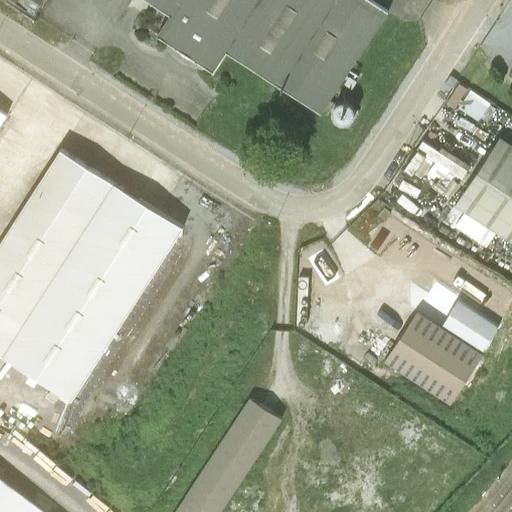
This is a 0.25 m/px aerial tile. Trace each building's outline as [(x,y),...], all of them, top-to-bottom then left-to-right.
[(370,0),(147,0),(170,15),(156,35),(213,72),(226,52),(321,113),(388,11),(370,0)] [(349,76),(343,84),(351,89),(356,81),(349,76)] [(470,89),(458,107),(484,125),(482,128),(490,134),(492,131),(504,113),(496,107),(488,101),(470,89)] [(449,188),(466,162),(427,136),(410,161),(449,188)] [(454,205),(490,229),(511,243),(511,144),(499,136),(454,205)] [(0,240),(0,353),(69,398),(182,224),(60,146),(0,240)] [(490,229),(454,205),(441,221),(470,239),(472,236),(482,242),(490,229)] [(483,353),(469,344),(417,310),(383,361),(449,404),(483,353)] [(469,344),(483,353),(487,346),(474,337),(469,344)] [(321,348),(306,363),(314,371),(329,355),(321,348)] [(325,364),(318,374),(337,387),(343,377),(325,364)] [(249,395),(172,511),(218,511),(281,417),(249,395)] [(0,511),(37,511),(0,484),(0,511)]
